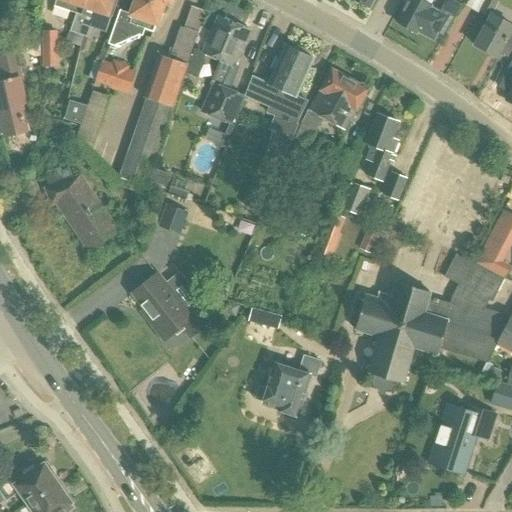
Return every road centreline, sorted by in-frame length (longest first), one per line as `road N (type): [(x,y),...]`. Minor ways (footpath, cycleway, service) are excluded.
road 1 (secondary): [(99,439),(0,288)]
road 2 (residential): [(511,147),(369,50)]
